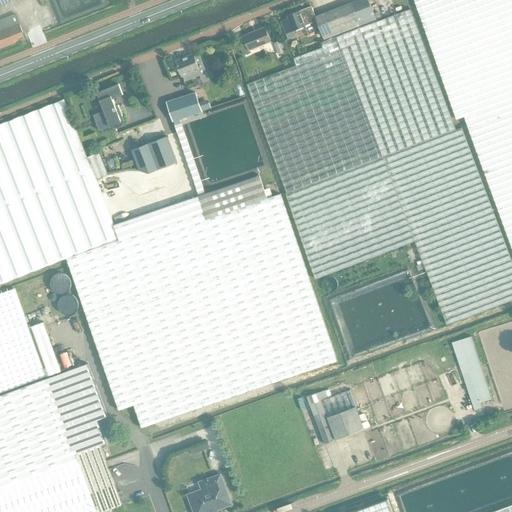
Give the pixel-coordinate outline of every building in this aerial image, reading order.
[(297,65),(248,84),(261,120),(268,143),(287,192),(285,192),(315,279),(368,259),(384,253),(416,241),(431,283),(447,324),(447,325),(485,311),(511,300),(511,259),(507,247),(482,181),(462,127),(456,129),(455,127),(445,101),(411,9),(378,21),(377,20),(369,0),(356,0),(316,16),(318,21),(317,21),(324,40),(324,41),(321,42),(323,47),(294,58),(297,65)] [(511,0),(414,0),(457,119),(464,117),(511,247),(511,0)] [(288,17),(281,20),(288,39),(296,36),(294,30),(317,21),(318,21),(316,16),(312,6),(288,16),(288,17)] [(16,15),(0,21),(0,48),(25,39),(16,15)] [(265,27),(243,36),(246,42),(240,45),(244,55),(250,53),(249,50),(271,41),(265,27)] [(274,43),(279,55),(286,52),(281,40),(274,43)] [(194,54),(177,60),(183,76),(184,75),(186,80),(201,74),(207,72),(199,52),(194,54)] [(104,110),(93,115),(98,126),(120,117),(123,116),(118,105),(116,106),(113,98),(115,97),(123,94),(119,84),(111,87),(101,91),(104,99),(100,100),(104,110)] [(96,179),(108,175),(100,152),(87,157),(65,99),(0,124),(0,284),(67,257),(98,349),(119,411),(134,406),(142,429),(338,361),(281,194),(279,195),(267,199),(260,175),(205,194),(179,119),(202,111),(196,93),(167,102),(199,196),(197,196),(114,225),(96,179)] [(167,136),(132,150),(140,171),(149,173),(177,162),(167,136)] [(107,416),(88,363),(0,395),(0,393),(46,376),(61,371),(44,322),(28,327),(14,289),(0,293),(0,511),(100,511),(121,505),(100,445),(106,442),(98,420),(107,416)] [(475,410),(482,407),(481,402),(492,399),(471,336),(452,342),(475,410)] [(319,392),(307,397),(324,443),(369,427),(367,421),(362,423),(356,407),(357,407),(351,390),(329,398),(326,390),(319,393),(319,392)] [(220,474),(199,482),(199,483),(203,481),(205,488),(187,495),(193,511),(212,511),(217,510),(217,509),(231,504),(220,474)] [(392,511),(388,499),(351,511),(392,511)]
